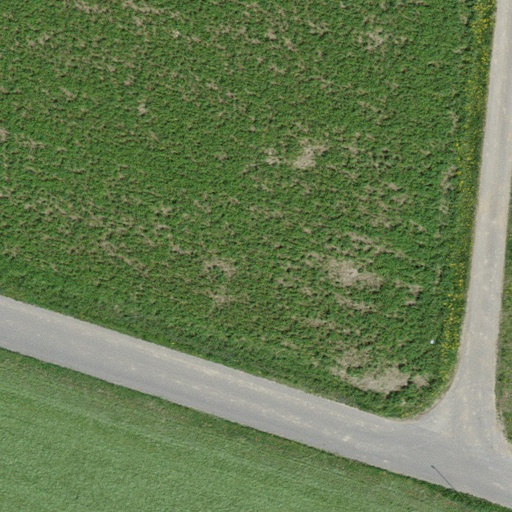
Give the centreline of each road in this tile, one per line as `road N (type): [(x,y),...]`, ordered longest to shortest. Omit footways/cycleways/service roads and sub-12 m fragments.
road 1 (unclassified): [(0,324),(511,489)]
road 2 (track): [(467,475),(511,13)]
